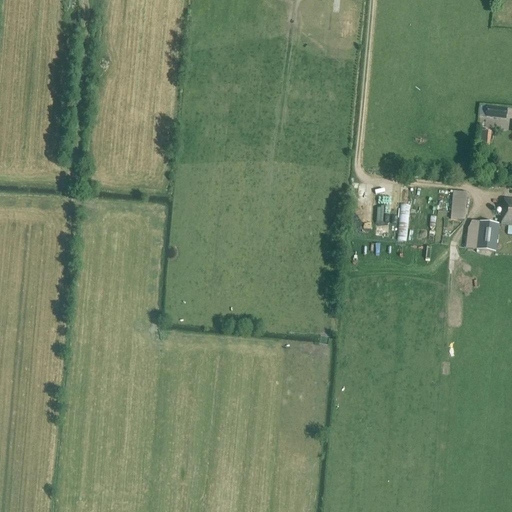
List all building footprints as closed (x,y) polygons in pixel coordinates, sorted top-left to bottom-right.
[(481,105),(479,116),(486,117),(506,119),(507,108),(481,105)] [(489,149),(491,132),(481,131),(479,149),(479,154),(489,155),(489,149)] [(467,193),(453,192),(451,219),(464,220),(467,193)] [(511,199),(503,199),(500,225),(511,225),(511,199)] [(399,204),(398,241),(408,241),(410,204),(399,204)] [(471,224),(468,229),(466,249),(495,252),(498,224),(472,221),(471,224)]
